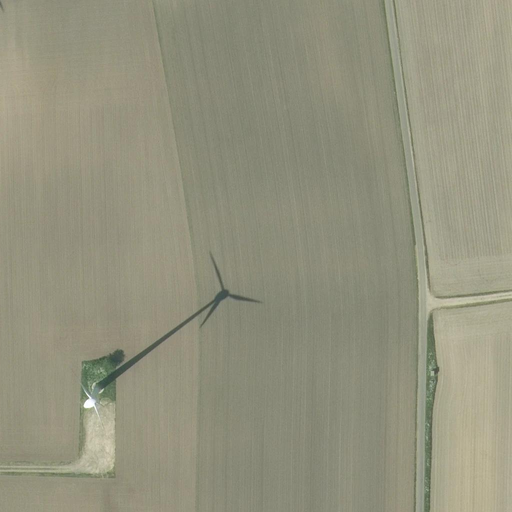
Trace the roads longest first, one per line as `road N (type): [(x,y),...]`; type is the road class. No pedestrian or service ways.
road 1 (unclassified): [(425,511),(425,242),(391,0)]
road 2 (track): [(0,459),(70,458),(95,447),(97,383)]
